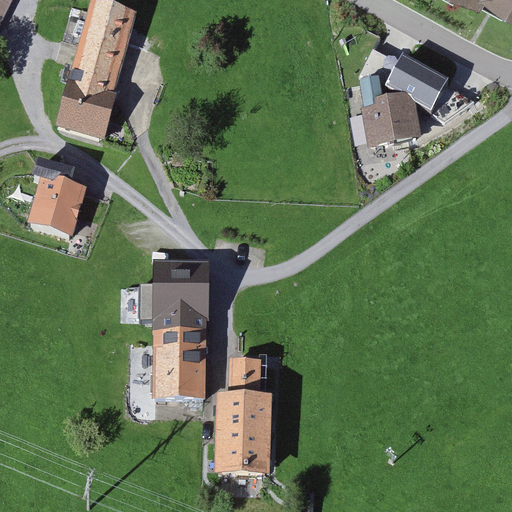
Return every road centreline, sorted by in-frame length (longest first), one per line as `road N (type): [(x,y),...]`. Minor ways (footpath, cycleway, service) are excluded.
road 1 (residential): [(511,112),(274,275),(231,276),(187,244)]
road 2 (unclassified): [(187,244),(54,146),(0,152)]
road 3 (residential): [(511,76),(476,65),(358,0)]
